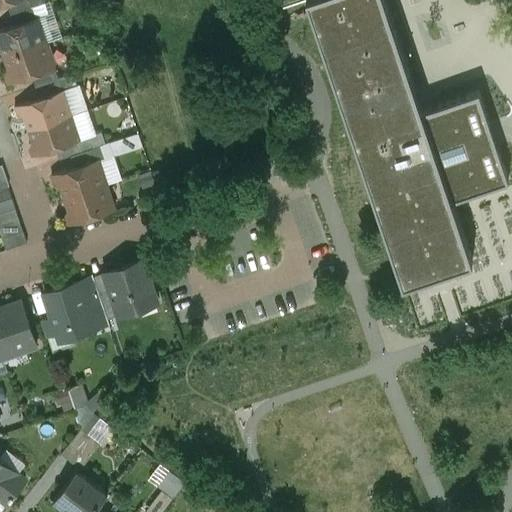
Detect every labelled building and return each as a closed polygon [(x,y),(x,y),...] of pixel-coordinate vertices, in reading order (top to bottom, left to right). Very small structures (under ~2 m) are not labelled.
[(15,0),(7,3),(11,14),(33,7),(45,3),(43,0),(15,0)] [(308,0),(402,282),(473,258),(452,197),(508,177),(494,134),(479,88),(423,107),(385,0),(308,0)] [(33,7),(11,14),(14,25),(37,18),(33,7)] [(14,25),(0,30),(0,43),(3,45),(6,56),(47,42),(38,17),(37,18),(14,25)] [(47,42),(6,56),(10,67),(6,75),(8,83),(32,75),(55,68),(55,67),(47,42)] [(55,68),(32,75),(36,87),(58,79),(55,68)] [(58,79),(36,87),(39,98),(63,90),(74,86),(70,75),(58,79)] [(39,98),(16,106),(19,114),(27,117),(31,129),(71,115),(63,90),(39,98)] [(71,115),(31,129),(34,140),(30,148),(33,156),(56,148),(80,140),(71,115)] [(80,140),(56,148),(60,159),(71,155),(94,148),(90,137),(80,140)] [(94,148),(71,155),(75,167),(99,159),(99,160),(106,158),(101,145),(94,148)] [(75,167),(52,174),(55,182),(63,186),(66,197),(107,184),(99,160),(99,159),(75,167)] [(107,184),(66,197),(70,208),(66,217),(69,224),(115,209),(107,184)] [(8,187),(0,189),(0,230),(6,249),(27,242),(8,187)] [(143,258),(123,265),(123,267),(107,272),(107,270),(94,275),(96,282),(108,318),(157,301),(143,258)] [(79,283),(70,286),(71,288),(63,290),(61,286),(44,291),(53,317),(51,322),(52,326),(57,329),(62,327),(64,323),(68,321),(72,335),(110,322),(108,318),(96,282),(81,288),(79,283)] [(22,299),(0,306),(0,357),(37,345),(22,299)] [(82,427),(62,453),(75,463),(77,469),(80,471),(102,442),(82,427)] [(0,489),(10,497),(8,500),(9,501),(26,480),(0,460),(0,489)] [(80,471),(77,469),(54,499),(71,511),(70,511),(92,511),(94,510),(108,492),(80,471)] [(161,484),(177,493),(185,478),(169,469),(161,484)] [(162,489),(146,510),(149,511),(162,511),(174,497),(162,489)]
